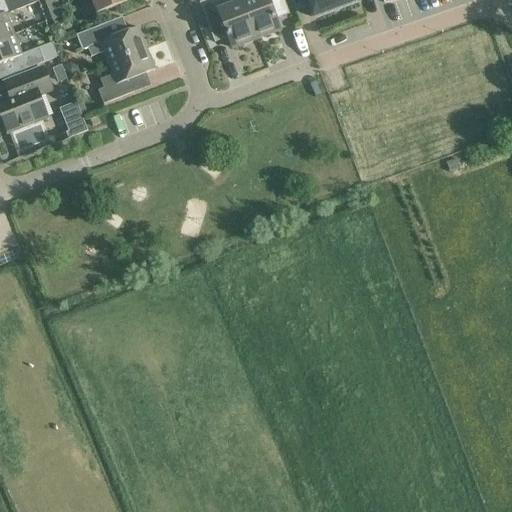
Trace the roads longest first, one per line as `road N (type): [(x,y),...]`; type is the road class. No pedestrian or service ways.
road 1 (residential): [(510,0),(223,101),(199,100)]
road 2 (residential): [(199,100),(173,130),(28,187),(0,186)]
